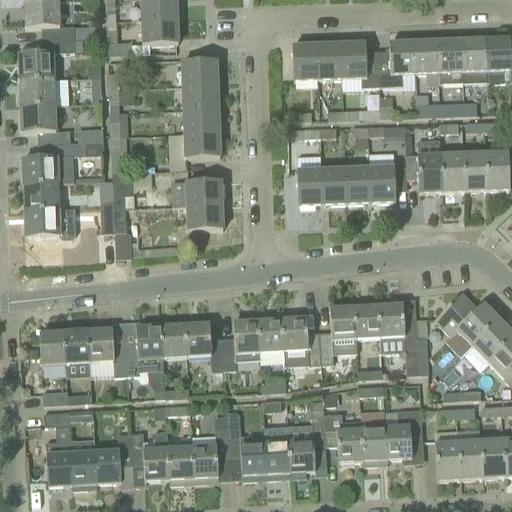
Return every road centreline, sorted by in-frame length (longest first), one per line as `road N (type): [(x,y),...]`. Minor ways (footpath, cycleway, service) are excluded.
road 1 (residential): [(262,274),(254,59),(260,27),(278,18),(511,11)]
road 2 (residential): [(511,293),(467,255),(262,274)]
road 3 (residential): [(0,305),(262,274)]
